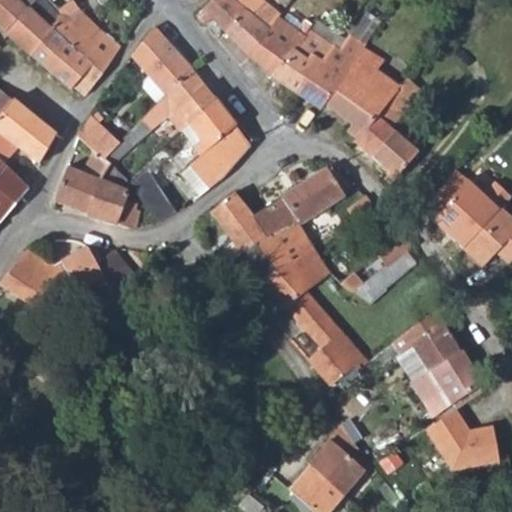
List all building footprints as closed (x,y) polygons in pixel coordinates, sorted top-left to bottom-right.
[(0,0),(0,27),(30,54),(31,55),(55,28),(20,0),(0,0)] [(49,0),(20,0),(55,28),(65,17),(58,10),(49,0)] [(212,17),(228,34),(246,16),(231,0),(211,0),(197,14),(204,24),(212,17)] [(321,0),(309,0),(298,17),(306,23),(321,0)] [(55,28),(31,55),(70,90),(73,87),(85,96),(118,46),(112,41),(96,28),(78,9),(71,1),(58,10),(65,17),(55,28)] [(265,36),(273,26),(256,8),(246,16),(265,36)] [(265,36),(246,16),(228,34),(249,56),(265,36)] [(294,35),(276,21),(273,26),(265,36),(249,56),(272,75),(305,32),(308,28),(302,24),(294,35)] [(154,28),(131,56),(149,76),(143,81),(143,88),(156,104),(165,95),(190,70),(154,28)] [(330,48),(305,32),(272,75),(298,93),(330,48)] [(338,53),(330,48),(298,93),(322,109),(325,104),(364,48),(349,38),(338,53)] [(325,104),(361,131),(401,86),(405,82),(404,76),(403,75),(401,74),(400,74),(394,76),(389,81),(377,71),(384,62),(364,48),(325,104)] [(174,106),(190,122),(214,98),(190,70),(165,95),(156,104),(116,143),(102,157),(108,162),(114,167),(150,132),(149,130),(167,112),(174,106)] [(391,128),(416,100),(401,86),(361,131),(353,139),(395,176),(417,151),(391,128)] [(0,114),(10,102),(12,100),(0,91),(0,114)] [(192,165),(213,186),(229,172),(253,140),(214,98),(190,122),(210,144),(204,152),(205,152),(192,165)] [(18,145),(40,160),(55,134),(12,99),(12,100),(10,102),(0,114),(0,158),(4,163),(18,145)] [(167,112),(183,130),(190,122),(174,106),(167,112)] [(92,118),(89,116),(77,135),(95,151),(102,157),(116,143),(97,124),(101,119),(96,114),(92,118)] [(95,151),(83,171),(91,174),(102,157),(95,151)] [(83,171),(67,165),(54,200),(87,215),(102,177),(108,162),(102,157),(91,174),(83,171)] [(0,223),(29,188),(4,163),(0,158),(0,223)] [(120,184),(124,175),(114,167),(108,162),(102,177),(120,184)] [(343,192),(327,167),(254,217),(270,238),(295,221),(343,192)] [(327,167),(343,192),(351,181),(347,178),(337,172),(327,167)] [(161,220),(179,206),(148,168),(130,182),(161,220)] [(120,184),(102,177),(87,215),(135,228),(141,211),(136,209),(139,200),(126,196),(129,188),(120,184)] [(243,255),(270,238),(254,217),(235,192),(211,212),(232,240),(215,253),(226,265),(243,255)] [(511,214),(503,206),(465,245),(485,264),(499,249),(511,261),(511,214)] [(295,221),(270,238),(289,262),(311,244),(295,221)] [(243,255),(265,283),(289,262),(270,238),(243,255)] [(309,293),(330,274),(311,244),(289,262),(265,283),(276,297),(282,305),(294,297),(333,343),(344,333),(309,293)] [(391,264),(404,276),(422,259),(411,244),(391,264)] [(50,265),(29,249),(1,284),(31,307),(56,329),(74,304),(69,300),(89,283),(114,306),(124,296),(118,290),(95,266),(87,247),(50,265)] [(111,251),(95,266),(118,290),(134,274),(111,251)] [(319,349),(307,359),(330,386),(355,366),(333,343),(294,297),(282,305),(281,306),(319,349)] [(459,349),(435,310),(394,342),(401,351),(407,347),(413,343),(429,367),(430,366),(452,400),(481,383),(460,348),(459,349)] [(369,362),(344,333),(333,343),(355,366),(358,370),(369,362)] [(407,347),(422,371),(429,367),(413,343),(407,347)] [(442,407),(452,400),(430,366),(429,367),(422,371),(420,373),(442,407)] [(456,410),(423,432),(451,474),(499,465),(491,428),(470,432),(456,410)] [(345,430),(334,442),(368,475),(374,469),(358,450),(345,430)] [(368,475),(334,442),(311,465),(315,469),(293,492),(312,511),(333,511),(345,499),(368,475)] [(249,499),(263,511),(279,511),(271,505),(256,491),(249,499)]
